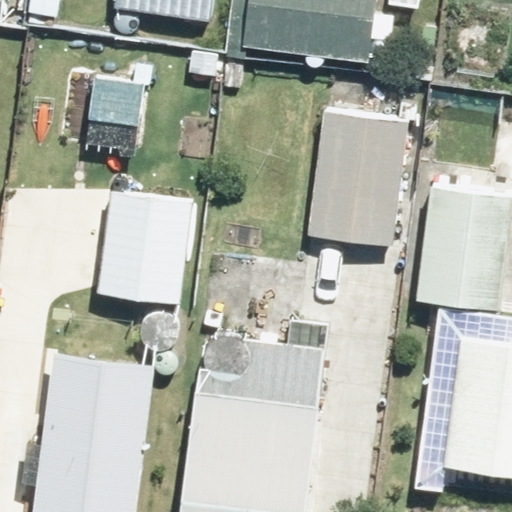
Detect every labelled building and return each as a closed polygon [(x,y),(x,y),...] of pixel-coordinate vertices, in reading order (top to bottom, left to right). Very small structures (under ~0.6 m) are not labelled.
[(33,0),(32,10),(59,15),(61,0),(33,0)] [(118,0),(118,6),(211,19),(213,0),(118,0)] [(378,0),(233,0),(227,58),(247,60),(249,45),(371,60),(374,36),(393,38),(396,16),(377,14),(378,0)] [(436,64),(418,64),(418,77),(435,79),(436,64)] [(100,77),(91,147),(139,153),(148,84),(153,84),(155,67),(139,65),(137,82),(100,77)] [(409,90),(428,92),(429,80),(411,78),(409,90)] [(361,107),(387,110),(389,97),(363,94),(361,107)] [(395,245),(410,120),(323,109),(307,234),(395,245)] [(208,165),(212,115),(182,113),(178,163),(208,165)] [(511,190),(511,127),(499,126),(499,132),(455,130),(451,171),(495,174),(495,190),(511,190)] [(511,472),(511,314),(501,313),(511,222),(511,197),(430,187),(416,301),(441,303),(428,416),(454,420),(449,466),(511,472)] [(115,191),(103,292),(186,301),(198,202),(115,191)] [(308,511),(330,321),(291,317),(288,343),(209,334),(188,511),(308,511)] [(140,511),(157,363),(57,352),(38,511),(140,511)] [(162,419),(183,419),(185,391),(163,391),(162,419)]
